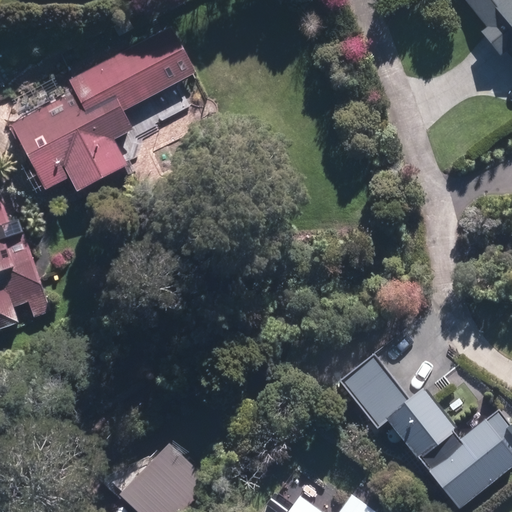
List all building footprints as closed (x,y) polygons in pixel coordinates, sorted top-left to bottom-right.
[(501,61),(507,57),(511,63),(511,0),(464,0),(487,27),(479,34),(501,61)] [(170,28),(69,80),(76,94),(10,127),(42,189),(65,178),(74,194),(126,167),(112,139),(132,129),(123,112),(195,75),(170,28)] [(0,333),(50,318),(32,255),(7,263),(1,243),(19,238),(9,202),(0,204),(0,333)] [(378,429),(386,423),(458,511),(511,468),(511,429),(496,409),(460,438),(421,391),(409,400),(373,355),(340,383),(378,429)] [(461,367),(448,379),(474,407),(487,395),(461,367)] [(162,434),(109,489),(132,511),(184,511),(212,484),(162,434)] [(340,511),(319,511),(301,499),(292,511),(377,511),(352,495),(340,511)]
